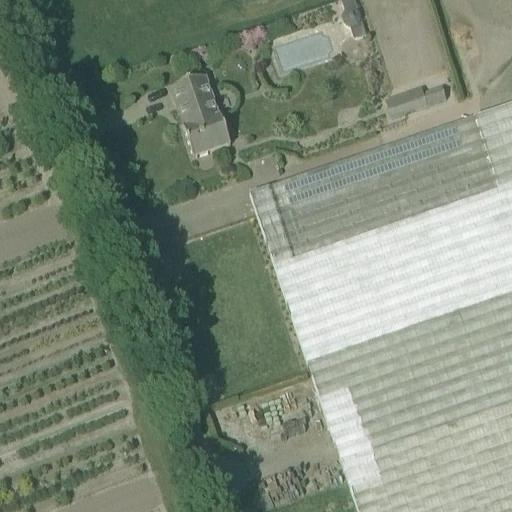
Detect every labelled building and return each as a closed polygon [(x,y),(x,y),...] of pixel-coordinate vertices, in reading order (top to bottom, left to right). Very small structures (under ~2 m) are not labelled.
[(344,29),(348,31),(352,44),(365,40),(361,27),(358,28),(360,24),(357,16),(353,14),(356,13),(352,0),(339,4),(344,17),(341,21),(344,29)] [(203,81),(170,92),(183,132),(182,133),(192,161),(229,149),(219,118),(216,119),(203,81)] [(445,103),(441,91),(385,111),(390,123),(445,103)] [(511,511),(511,109),(475,122),(267,192),(267,193),(248,199),(354,511),(511,511)] [(154,255),(160,285),(191,279),(185,249),(154,255)]
